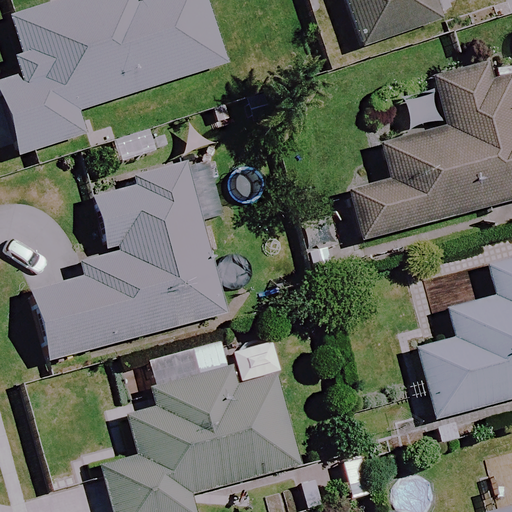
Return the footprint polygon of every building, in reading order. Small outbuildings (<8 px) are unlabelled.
[(224,68),(202,0),(80,0),(6,24),(23,79),(0,85),(0,107),(16,160),(81,139),(73,116),(224,68)] [(422,0),(342,0),(359,50),(431,27),(422,0)] [(511,87),(506,67),(466,78),(430,88),(442,131),(378,148),(389,186),(345,198),(358,246),(511,203),(511,87)] [(224,317),(184,169),(89,194),(107,262),(80,269),(83,282),(29,297),(47,364),(224,317)] [(511,266),(487,273),(494,303),(446,315),(452,341),(414,350),(432,423),(511,403),(511,266)] [(231,396),(225,375),(150,397),(155,415),(123,424),(134,460),(98,470),(110,511),(188,511),(186,502),(299,468),(273,383),(231,396)]
